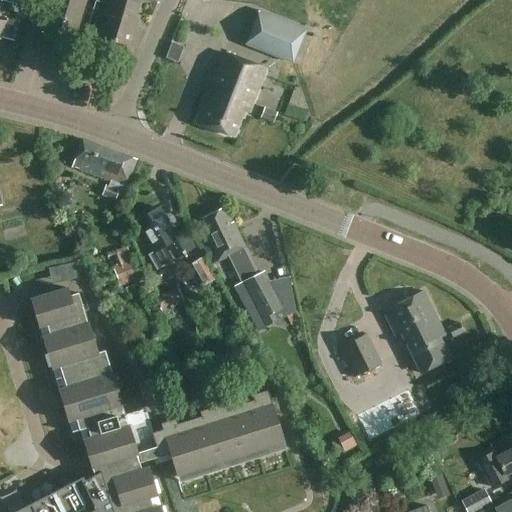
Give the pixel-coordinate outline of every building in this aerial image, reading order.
[(0,35),(12,39),(22,0),(9,0),(8,4),(0,1),(0,35)] [(73,37),(83,0),(82,0),(51,0),(43,29),(73,37)] [(94,0),(94,3),(106,6),(97,38),(101,39),(100,42),(113,46),(114,43),(129,47),(133,34),(130,33),(138,5),(123,0),(94,0)] [(292,64),(306,30),(259,11),(246,45),(292,64)] [(248,114),(265,70),(224,54),(217,69),(216,69),(211,82),(215,84),(210,95),(208,94),(196,123),(233,138),(243,112),(248,114)] [(71,167),(110,183),(104,196),(115,201),(117,194),(121,196),(124,188),(125,189),(136,160),(82,140),(71,167)] [(194,249),(183,231),(174,237),(157,209),(136,222),(154,254),(166,247),(174,261),(194,249)] [(217,263),(228,258),(240,285),(242,284),(260,319),(282,308),(263,273),(257,276),(244,250),(245,249),(232,223),(230,225),(222,210),(200,221),(204,229),(201,230),(217,263)] [(140,279),(127,246),(107,254),(120,287),(140,279)] [(161,511),(148,469),(141,471),(139,464),(170,455),(179,484),(286,450),(267,391),(252,396),(253,401),(230,409),(228,404),(199,413),(201,418),(177,425),(176,420),(160,425),(162,431),(153,434),(145,410),(124,417),(121,406),(122,406),(112,375),(111,375),(104,352),(97,354),(88,324),(87,325),(78,294),(69,297),(67,289),(30,301),(72,434),(80,431),(94,477),(84,482),(82,478),(29,506),(18,511),(161,511)] [(439,338),(445,336),(423,292),(383,312),(395,337),(400,334),(420,374),(450,360),(439,338)] [(379,357),(370,338),(368,334),(337,348),(339,353),(335,355),(345,374),(351,371),(353,377),(382,364),(379,357)] [(511,397),(502,370),(453,384),(461,412),(511,397)] [(511,450),(497,459),(494,453),(477,463),(492,489),(508,480),(506,477),(511,473),(511,450)] [(363,481),(360,462),(325,467),(329,487),(363,481)] [(437,500),(449,495),(441,474),(429,479),(437,500)] [(484,489),(461,501),(466,511),(473,511),(492,503),(484,489)] [(511,511),(511,502),(497,510),(496,507),(486,511),(511,511)]
